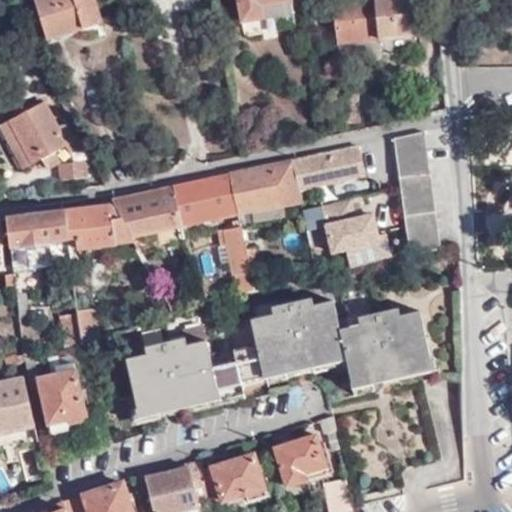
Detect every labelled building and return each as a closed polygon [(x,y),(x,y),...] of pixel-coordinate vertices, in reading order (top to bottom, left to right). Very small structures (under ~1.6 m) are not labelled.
[(99,20),(93,0),(34,0),(44,36),(99,20)] [(296,15),(294,0),(239,0),(242,23),(296,15)] [(335,45),(377,39),(425,32),(419,0),(340,0),(318,3),(318,10),(330,9),(335,45)] [(379,58),(377,39),(335,45),(338,63),(379,58)] [(344,122),(358,121),(355,75),(340,75),(344,122)] [(70,152),(80,146),(65,119),(57,124),(44,100),(0,122),(0,131),(20,168),(40,158),(45,166),(59,159),(54,150),(65,145),(70,152)] [(392,138),(410,255),(439,249),(421,132),(392,138)] [(297,189),(363,175),(357,145),(291,160),(297,189)] [(238,215),(299,202),(297,189),(291,160),(228,174),(238,215)] [(62,181),(86,179),(85,162),(60,164),(62,181)] [(180,228),(238,216),(238,215),(228,174),(171,187),(180,228)] [(135,249),(182,239),(180,228),(171,187),(109,201),(112,207),(132,243),(135,249)] [(330,252),(377,242),(371,214),(353,218),(349,199),(320,205),(330,252)] [(132,243),(112,207),(62,212),(67,239),(78,238),(79,250),(132,243)] [(67,239),(62,212),(5,219),(13,268),(70,262),(67,239)] [(255,290),(250,268),(245,246),(240,226),(217,231),(219,239),(225,238),(233,272),(241,271),(246,292),(255,290)] [(245,246),(250,268),(260,266),(255,245),(245,246)] [(168,309),(176,307),(164,281),(154,283),(168,309)] [(77,310),(87,309),(85,289),(74,289),(77,310)] [(16,292),(19,313),(28,312),(25,291),(16,292)] [(185,345),(184,338),(143,347),(144,355),(125,360),(136,407),(134,408),(136,419),(243,394),(241,382),(346,359),(353,388),(435,368),(434,359),(430,360),(419,311),(399,315),(397,307),(357,317),(358,325),(340,329),(333,300),(312,305),(310,298),(270,306),(271,314),(250,319),(256,346),(233,350),(235,364),(212,368),(205,340),(185,345)] [(82,341),(100,336),(96,308),(87,309),(77,310),(78,313),(82,341)] [(66,347),(82,341),(78,313),(60,315),(66,347)] [(182,331),(184,338),(185,345),(205,340),(203,327),(182,331)] [(58,352),(48,354),(52,372),(38,375),(48,426),(55,430),(65,428),(68,418),(85,414),(76,367),(72,357),(69,354),(59,355),(58,352)] [(26,360),(29,374),(34,373),(34,368),(36,368),(35,357),(26,360)] [(0,381),(0,433),(33,428),(24,377),(0,381)] [(333,451),(342,448),(333,416),(317,421),(321,434),(328,434),(333,451)] [(286,486),(306,481),(304,473),(324,467),(315,437),(275,448),(286,486)] [(201,470),(208,504),(245,493),(261,488),(252,455),(201,470)] [(199,506),(208,504),(201,470),(200,466),(145,478),(152,511),(179,511),(199,506)] [(326,511),(345,511),(359,508),(351,480),(321,489),(326,511)] [(130,511),(122,482),(84,494),(88,511),(130,511)] [(261,488),(245,493),(247,501),(264,496),(261,488)] [(88,511),(84,494),(70,498),(73,511),(88,511)]
